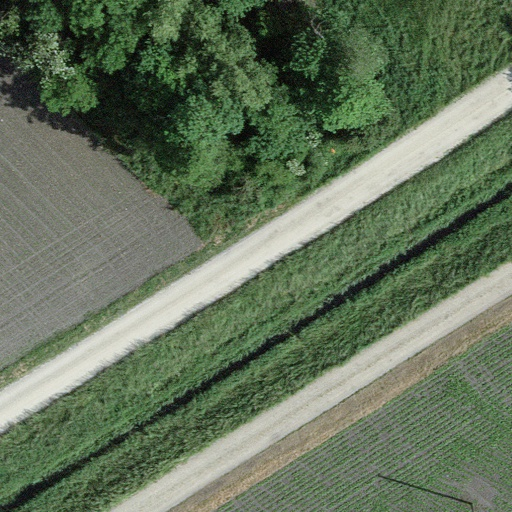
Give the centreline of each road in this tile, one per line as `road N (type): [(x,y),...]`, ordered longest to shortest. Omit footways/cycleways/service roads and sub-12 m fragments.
road 1 (track): [(511,93),(0,408)]
road 2 (track): [(148,511),(511,289)]
